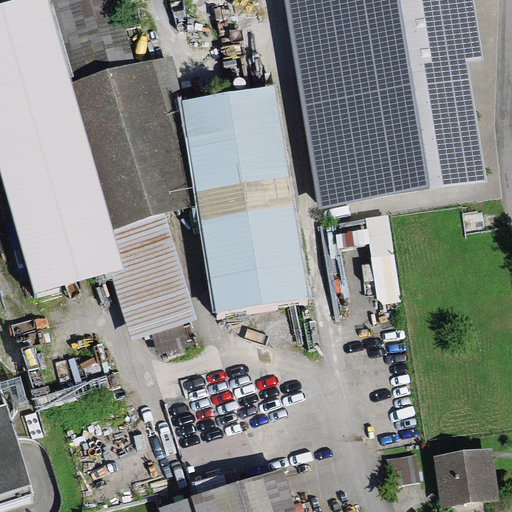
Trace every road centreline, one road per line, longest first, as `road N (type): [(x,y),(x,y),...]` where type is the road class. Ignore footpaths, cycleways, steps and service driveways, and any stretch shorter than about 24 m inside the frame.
road 1 (unknown): [(273,0),(325,302),(345,478),(362,483),(380,511)]
road 2 (residential): [(511,191),(505,0)]
